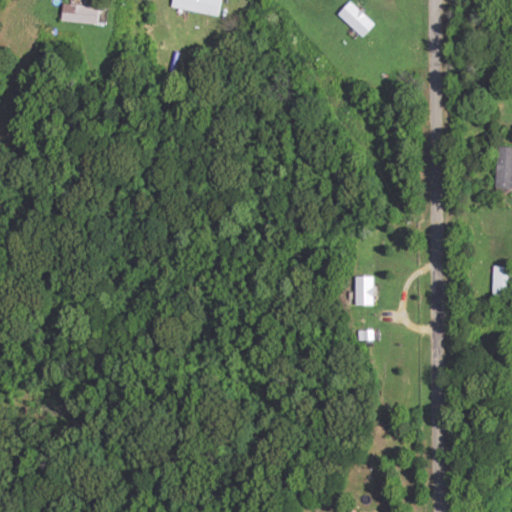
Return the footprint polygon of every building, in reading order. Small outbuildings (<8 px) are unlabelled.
[(173,0),(172,6),(222,16),(224,0),(173,0)] [(377,24),(354,0),(353,0),(342,12),(365,36),(377,24)] [(64,21),(104,23),(105,6),(65,4),(64,21)] [(511,186),(511,146),(500,146),(500,187),(511,186)] [(511,265),(495,265),(494,305),(511,304),(511,265)] [(356,305),(376,305),(376,276),(356,276),(356,305)]
